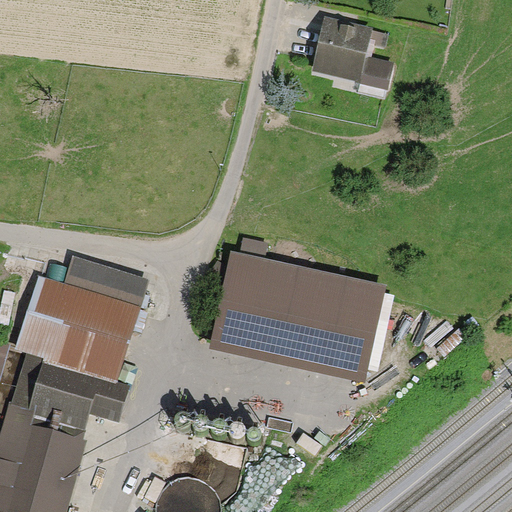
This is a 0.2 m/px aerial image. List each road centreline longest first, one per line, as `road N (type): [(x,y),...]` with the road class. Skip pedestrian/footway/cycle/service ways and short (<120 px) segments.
road 1 (unclassified): [(276,0),(227,196),(203,259)]
road 2 (residential): [(0,233),(203,259)]
